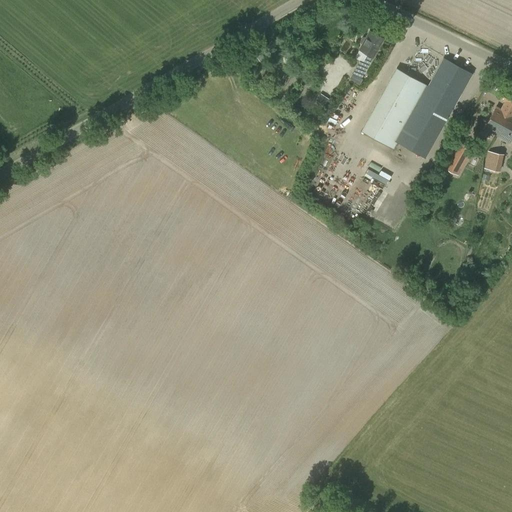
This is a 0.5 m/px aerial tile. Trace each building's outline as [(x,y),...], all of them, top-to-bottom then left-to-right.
[(373,57),(383,38),(369,30),(365,37),(364,37),(362,37),(360,41),(360,43),(362,44),(359,49),(367,54),(364,60),(363,59),(361,59),(360,61),(359,60),(352,73),(361,78),(368,65),(373,57)] [(361,131),(393,148),(396,141),(425,157),(472,73),(443,57),(428,85),(396,68),(361,131)] [(485,123),(483,127),(496,134),(502,123),(501,122),(507,112),(510,107),(511,107),(511,95),(501,89),(497,97),(505,101),(501,109),(495,105),(485,123)] [(317,103),(324,108),(330,98),(323,94),(317,103)] [(502,123),(496,134),(510,142),(511,139),(511,107),(510,107),(507,112),(501,122),(502,123)] [(462,167),(472,149),(457,140),(443,167),(452,172),(457,175),(462,167)] [(372,161),(384,169),(390,160),(378,152),(372,161)] [(503,154),(494,153),(490,152),(487,168),(500,171),(502,160),(503,154)]
